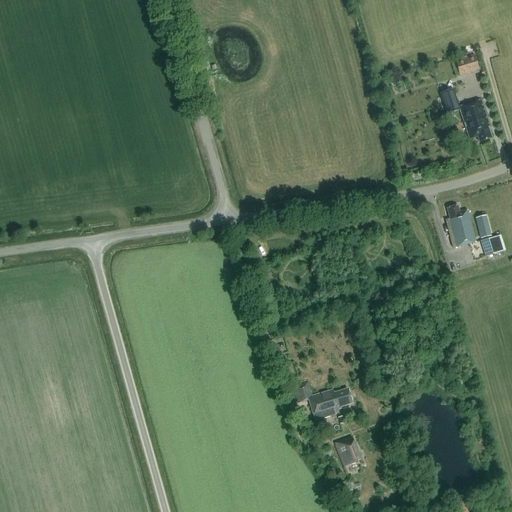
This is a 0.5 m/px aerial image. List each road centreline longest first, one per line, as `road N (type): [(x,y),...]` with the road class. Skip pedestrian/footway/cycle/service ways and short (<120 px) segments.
road 1 (unclassified): [(230,219),(488,174),(511,163)]
road 2 (unclassified): [(165,511),(89,240)]
road 3 (unclassified): [(230,219),(166,0)]
road 4 (track): [(230,219),(284,388)]
road 5 (unclassified): [(89,240),(230,219)]
